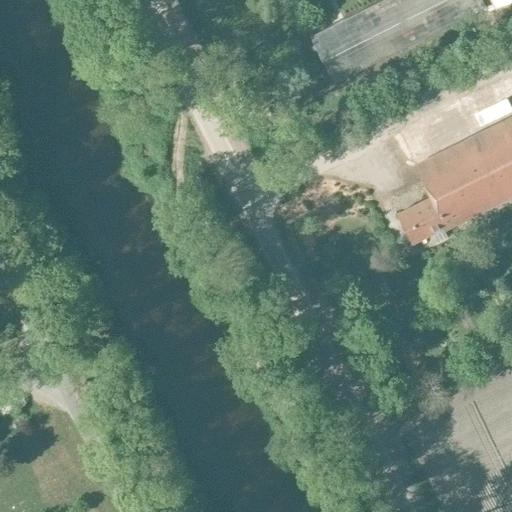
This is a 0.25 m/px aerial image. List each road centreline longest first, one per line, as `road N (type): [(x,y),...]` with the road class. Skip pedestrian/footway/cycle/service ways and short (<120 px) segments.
road 1 (unclassified): [(403,511),(145,0)]
road 2 (unclassified): [(124,511),(0,265)]
